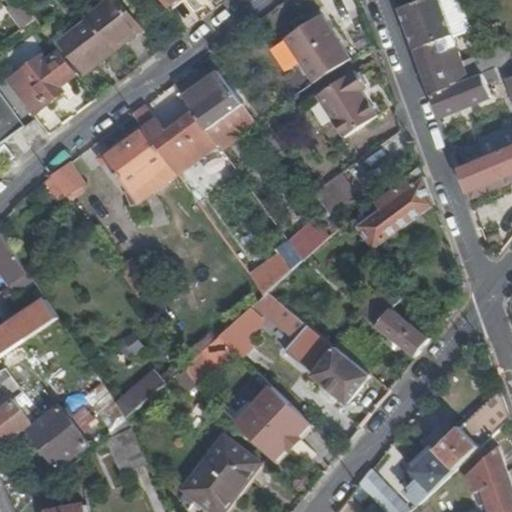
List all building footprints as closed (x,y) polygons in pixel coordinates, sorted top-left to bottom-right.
[(119,0),(112,0),(99,10),(123,42),(141,28),(119,0)] [(425,73),(433,95),(455,86),(443,53),(458,48),(454,37),(455,37),(440,0),(422,0),(402,8),(412,35),(425,73)] [(471,31),(459,0),(440,0),(455,37),(471,31)] [(123,42),(99,10),(91,16),(95,22),(92,26),(66,45),(86,71),(123,42)] [(314,82),(352,58),(323,14),(287,38),(314,82)] [(86,20),(92,26),(95,22),(91,16),(86,20)] [(498,69),(511,63),(511,57),(506,46),(463,63),(458,48),(443,53),(455,86),(498,69)] [(79,73),(62,51),(45,64),(44,63),(29,74),(50,102),(65,91),(62,86),(79,73)] [(511,66),(507,68),(511,83),(511,129),(481,142),(487,160),(511,149),(511,66)] [(433,95),(441,117),(492,96),(486,79),(499,73),(498,69),(455,86),(433,95)] [(345,136),(380,114),(364,91),(368,88),(356,70),(318,95),(345,136)] [(203,105),(196,112),(209,129),(244,104),(221,73),(194,93),(203,105)] [(0,91),(0,153),(7,163),(16,156),(5,141),(25,126),(0,91)] [(149,104),(135,114),(146,129),(155,142),(179,174),(220,145),(209,129),(196,112),(166,132),(148,107),(150,105),(149,104)] [(155,142),(146,129),(106,159),(140,204),(180,175),(179,174),(155,142)] [(511,149),(487,160),(461,170),(468,192),(511,175),(511,174),(511,149)] [(85,184),(70,163),(54,174),(69,196),(72,200),(86,190),(83,186),(85,184)] [(426,178),(422,168),(411,181),(414,187),(426,178)] [(316,192),(333,216),(360,196),(344,173),(329,183),(319,190),(316,192)] [(59,202),(69,196),(54,174),(45,181),(59,202)] [(324,176),(314,183),(319,190),(329,183),(324,176)] [(436,205),(426,178),(414,187),(382,210),(360,227),(376,249),(436,205)] [(414,187),(411,181),(379,205),(382,210),(414,187)] [(341,228),(336,221),(299,253),(305,261),(341,228)] [(36,282),(0,228),(0,268),(17,294),(36,282)] [(137,265),(122,244),(111,252),(125,273),(137,265)] [(269,293),(287,276),(278,263),(256,278),(268,294),(269,293)] [(349,404),(371,376),(269,293),(268,294),(222,336),(234,347),(270,315),(295,341),(285,352),(315,376),(315,377),(328,388),(335,393),(349,404)] [(0,359),(22,344),(26,341),(60,317),(47,299),(22,317),(18,312),(0,324),(0,325),(3,330),(0,331),(0,359)] [(417,358),(432,340),(393,308),(391,309),(383,303),(370,320),(378,326),(378,327),(417,358)] [(197,380),(234,347),(222,336),(186,366),(197,380)] [(30,356),(22,344),(0,359),(0,371),(6,367),(9,372),(30,356)] [(184,391),(197,380),(186,366),(175,376),(184,391)] [(147,400),(166,383),(156,370),(136,387),(147,400)] [(117,403),(127,417),(147,400),(136,387),(117,403)] [(235,417),(277,461),(312,422),(275,387),(259,407),(252,401),(235,417)] [(331,398),(335,393),(328,388),(324,394),(331,398)] [(0,412),(0,443),(1,445),(41,413),(25,392),(16,400),(0,412)] [(511,419),(502,392),(488,404),(496,413),(470,437),(462,428),(461,427),(449,438),(441,430),(430,441),(438,449),(457,469),(480,449),(495,434),(511,419)] [(496,413),(488,404),(462,428),(470,437),(496,413)] [(90,444),(61,406),(31,429),(61,467),(90,444)] [(149,464),(127,417),(112,431),(113,438),(108,440),(122,475),(149,464)] [(503,459),(495,434),(480,449),(485,466),(503,459)] [(223,511),(261,465),(228,438),(189,486),(206,500),(204,502),(216,511),(223,511)] [(457,469),(438,449),(415,471),(422,479),(408,492),(420,504),(457,469)] [(375,474),(363,487),(371,495),(387,511),(411,511),(375,474)] [(495,511),(511,511),(511,482),(511,480),(477,492),(482,506),(492,502),(495,511)] [(361,484),(354,493),(364,503),(371,495),(363,487),(361,484)]
